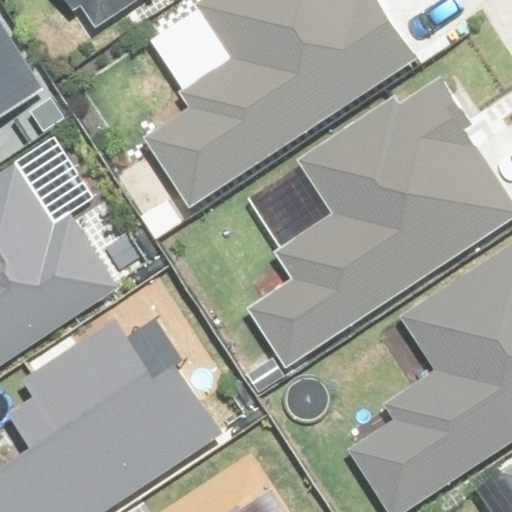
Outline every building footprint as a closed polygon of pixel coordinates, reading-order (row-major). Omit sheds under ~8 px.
[(70,0),(89,27),(131,0),(70,0)] [(409,60),(370,0),(207,0),(207,1),(252,70),(145,140),(186,203),(409,60)] [(0,26),(0,118),(42,91),(0,26)] [(248,308),(286,366),(511,221),(511,211),(436,93),(406,112),(397,98),(300,160),(338,219),(284,254),(298,276),(248,308)] [(61,235),(19,171),(0,183),(0,369),(120,293),(76,225),(61,235)] [(397,511),(511,438),(511,253),(405,322),(438,373),(387,406),(397,421),(349,452),(388,511),(397,511)] [(0,472),(0,511),(104,511),(216,441),(137,318),(27,388),(35,400),(10,416),(33,451),(0,472)] [(511,511),(511,476),(478,498),(487,511),(511,511)]
